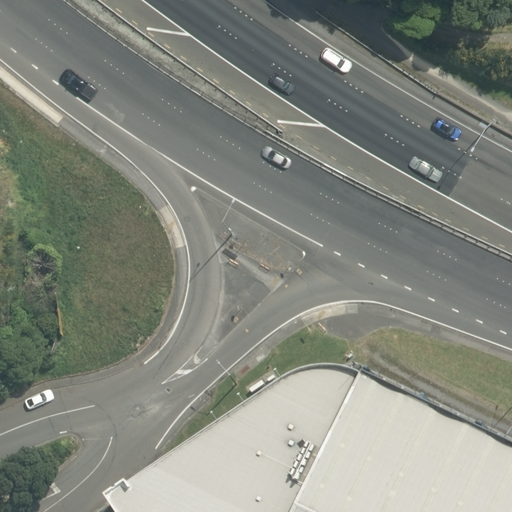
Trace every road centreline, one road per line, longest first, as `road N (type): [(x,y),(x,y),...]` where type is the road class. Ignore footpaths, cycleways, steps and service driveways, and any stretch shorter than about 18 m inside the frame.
road 1 (trunk): [(511,296),(296,193),(203,139),(9,0)]
road 2 (trunk): [(121,401),(168,365),(196,321),(206,273),(202,238),(187,203),(151,162),(48,80),(0,23)]
road 3 (trunk): [(511,314),(379,288),(313,292),(192,384),(121,401)]
road 4 (trunk): [(188,0),(366,121),(511,204)]
road 5 (track): [(347,285),(364,333),(392,366),(511,426)]
road 6 (unclassified): [(45,511),(98,467),(121,401)]
road 7 (unclassified): [(0,437),(121,401)]
